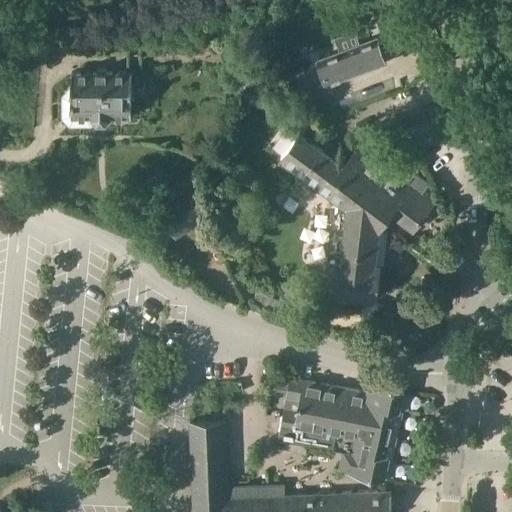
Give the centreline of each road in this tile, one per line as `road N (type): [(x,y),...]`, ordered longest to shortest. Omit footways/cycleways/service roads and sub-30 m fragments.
road 1 (unclassified): [(460,374),(389,368),(273,333),(196,301),(106,237),(25,197)]
road 2 (unclassified): [(500,305),(471,233),(475,87),(438,0)]
road 3 (tertiary): [(451,511),(460,374)]
